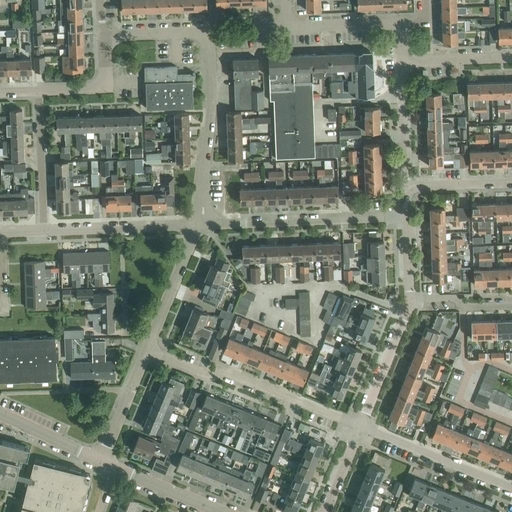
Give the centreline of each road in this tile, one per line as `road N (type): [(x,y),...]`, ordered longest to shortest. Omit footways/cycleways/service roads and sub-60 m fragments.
road 1 (residential): [(361,427),(147,349)]
road 2 (residential): [(198,224),(413,215)]
road 3 (residential): [(198,224),(216,29)]
road 4 (residential): [(511,487),(361,427)]
road 5 (residential): [(44,229),(198,224)]
road 6 (residential): [(44,229),(36,90)]
road 7 (residential): [(147,349),(198,224)]
road 8 (residential): [(361,427),(412,304)]
road 9 (residential): [(413,188),(410,61)]
road 10 (residential): [(96,460),(147,349)]
road 11 (residential): [(288,28),(410,23)]
road 12 (residential): [(36,90),(104,84),(102,32)]
